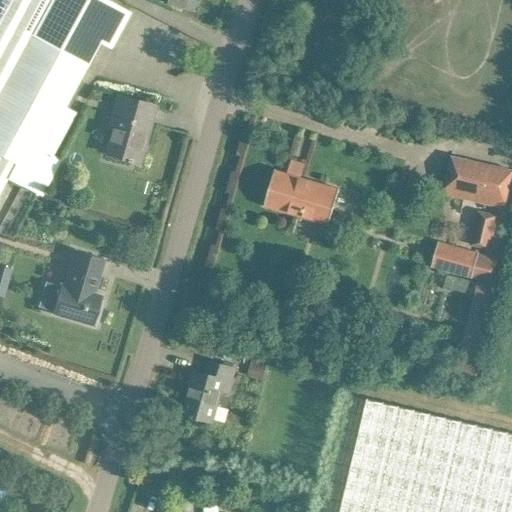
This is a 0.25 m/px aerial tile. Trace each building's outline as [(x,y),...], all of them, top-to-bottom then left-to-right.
[(0,0),(0,190),(7,178),(22,186),(41,150),(52,155),(75,112),(64,107),(87,65),(118,7),(106,0),(0,0)] [(176,0),(175,5),(195,10),(197,0),(176,0)] [(140,163),(147,137),(145,136),(154,106),(156,107),(156,106),(117,94),(108,127),(112,129),(105,153),(126,159),(126,161),(130,162),(130,161),(140,163)] [(443,194),(504,208),(511,172),(511,170),(454,157),(453,160),(455,161),(452,174),(448,173),(443,194)] [(264,205),(329,225),(339,189),(275,170),(264,205)] [(438,242),(431,266),(472,277),(478,256),(478,253),(438,242)] [(61,284),(52,313),(93,325),(94,321),(97,322),(101,308),(98,307),(101,296),(94,293),(104,259),(75,250),(65,285),(61,284)] [(472,277),(479,279),(461,350),(466,352),(459,376),(483,382),(489,358),(481,355),(498,285),(491,282),(497,262),(478,256),(472,277)] [(0,266),(0,281),(6,283),(10,270),(0,266)] [(194,371),(189,387),(192,387),(190,395),(187,394),(182,412),(190,415),(190,416),(193,417),(193,415),(213,421),(221,391),(229,394),(236,369),(209,361),(205,374),(194,371)] [(511,511),(511,433),(368,398),(340,511),(511,511)]
